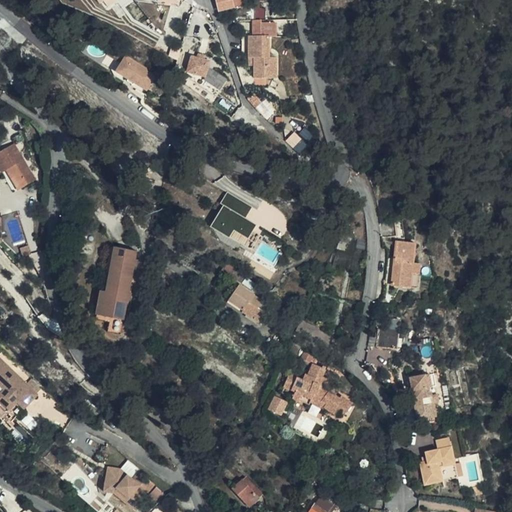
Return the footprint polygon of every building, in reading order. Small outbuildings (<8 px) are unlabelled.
[(217,0),(220,10),(236,6),(234,0),(217,0)] [(265,17),(266,7),(256,6),(256,16),(265,17)] [(259,20),(251,21),(251,36),(259,36),(259,23),(259,20)] [(259,36),(251,36),(247,36),(248,58),(254,58),(254,66),(255,78),(268,77),(276,77),(275,57),(268,57),(267,37),(275,37),(274,23),(259,23),(259,36)] [(166,57),(177,63),(181,50),(171,45),(166,57)] [(126,58),(119,68),(150,88),(159,75),(128,55),(126,58)] [(228,81),(209,68),(211,59),(192,56),(188,76),(217,97),(228,81)] [(150,88),(119,68),(117,71),(148,91),(150,88)] [(268,86),(268,77),(255,78),(255,86),(268,86)] [(254,98),(251,102),(257,108),(259,105),(260,104),(254,98)] [(257,108),(262,113),(265,110),(259,105),(257,108)] [(0,164),(2,167),(7,165),(10,163),(21,182),(35,175),(15,139),(0,147),(0,164)] [(10,163),(7,165),(18,184),(21,182),(10,163)] [(225,205),(212,226),(230,237),(235,229),(249,237),(257,224),(246,217),(253,206),(229,191),(222,203),(225,205)] [(399,236),(398,223),(386,224),(387,237),(399,236)] [(340,237),(336,245),(346,249),(349,241),(340,237)] [(108,315),(108,319),(106,325),(121,328),(122,322),(137,245),(116,240),(111,267),(106,287),(102,310),(97,309),(96,313),(108,315)] [(111,267),(116,240),(112,240),(107,267),(111,267)] [(416,290),(418,265),(413,264),(415,244),(396,242),(391,286),(416,290)] [(229,289),(245,304),(253,290),(240,277),(229,289)] [(101,286),(97,309),(102,310),(106,287),(101,286)] [(263,294),(254,289),(253,290),(245,304),(248,306),(250,303),(262,310),(266,303),(262,300),(263,297),(262,296),(263,294)] [(264,311),(262,310),(250,303),(248,306),(244,312),(265,325),(270,316),(264,313),(264,311)] [(381,324),(381,325),(380,325),(380,326),(380,327),(377,344),(391,346),(394,322),(394,319),(390,319),(388,321),(385,322),(385,324),(381,324)] [(0,358),(0,383),(6,390),(0,396),(0,398),(11,409),(18,401),(22,397),(29,403),(37,394),(0,358)] [(327,393),(323,391),(329,380),(322,377),(325,371),(313,364),(307,375),(303,373),(299,381),(288,375),(283,387),(293,393),(289,400),(307,409),(311,402),(323,410),(325,408),(338,416),(342,410),(346,412),(352,403),(341,397),(339,398),(327,391),(327,393)] [(410,374),(413,392),(415,405),(418,418),(435,416),(427,371),(410,374)] [(0,404),(8,412),(11,409),(0,398),(0,396),(6,390),(0,383),(0,404)] [(415,405),(413,392),(404,394),(406,405),(415,405)] [(274,395),(269,410),(283,415),(288,400),(274,395)] [(22,397),(18,401),(25,407),(29,403),(22,397)] [(0,425),(10,415),(8,412),(0,404),(0,425)] [(420,458),(423,474),(430,473),(431,481),(442,479),(441,465),(455,464),(451,437),(438,439),(439,447),(427,449),(428,457),(420,458)] [(305,458),(309,452),(302,446),(297,452),(305,458)] [(457,477),(455,464),(441,465),(442,479),(457,477)] [(109,467),(106,485),(119,488),(130,497),(126,503),(135,510),(149,492),(133,479),(121,469),(109,467)] [(140,471),(133,479),(149,492),(156,484),(140,471)] [(301,479),(307,484),(313,476),(305,472),(301,479)] [(430,473),(423,474),(424,482),(431,481),(430,473)] [(243,480),(241,483),(236,487),(233,490),(250,509),(260,499),(259,498),(262,496),(247,479),(244,481),(243,480)] [(119,488),(106,485),(105,492),(116,493),(126,503),(130,497),(119,488)] [(312,499),(314,492),(307,489),(304,495),(312,499)] [(329,511),(334,506),(320,496),(308,511),(309,511),(329,511)]
